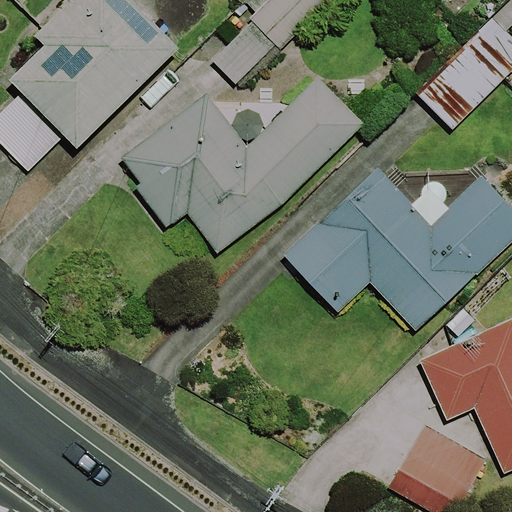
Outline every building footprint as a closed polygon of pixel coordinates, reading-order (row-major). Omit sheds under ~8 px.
[(126,102),(142,117),(173,85),(157,69),(179,46),(129,0),(74,0),(43,33),(55,43),(25,74),(0,100),(0,146),(29,173),(64,136),(79,151),(126,102)] [(254,0),(243,13),(253,22),(211,70),(238,94),(320,0),(254,0)] [(511,66),(511,43),(488,21),(414,98),(449,132),(511,66)] [(164,228),(186,212),(215,251),(282,201),(363,121),(316,74),(245,145),(204,91),(112,160),(164,228)] [(432,320),(449,339),(474,316),(457,297),(511,247),(511,215),(481,181),(448,210),(426,187),(401,210),(363,167),(273,249),(333,315),(367,285),(414,337),(432,320)] [(511,469),(511,338),(505,322),(415,364),(442,422),(470,409),(501,475),(511,469)] [(452,511),(479,465),(421,431),(386,491),(423,511),(452,511)]
